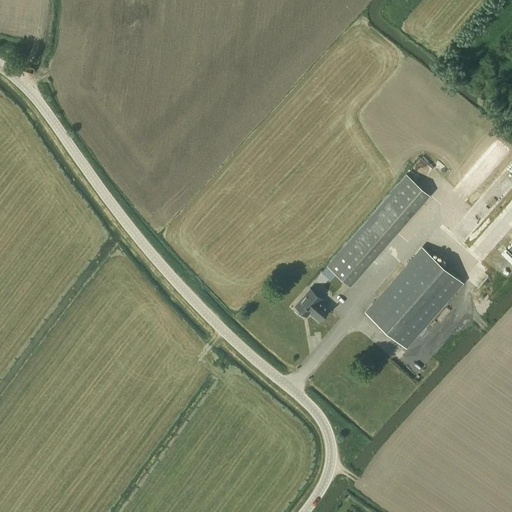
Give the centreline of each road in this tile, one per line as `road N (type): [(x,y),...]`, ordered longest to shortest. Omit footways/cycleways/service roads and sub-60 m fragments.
road 1 (unclassified): [(305,511),(331,467),(326,429),(206,314),(40,105),(0,67)]
road 2 (unknown): [(282,383),(337,313),(386,349)]
